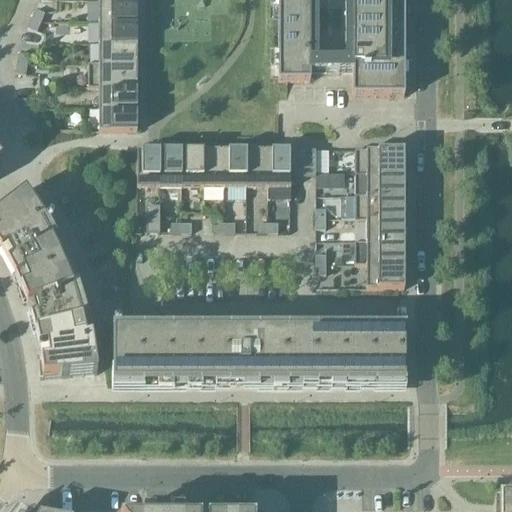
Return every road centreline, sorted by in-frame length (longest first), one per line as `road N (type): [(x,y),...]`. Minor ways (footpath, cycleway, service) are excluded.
road 1 (residential): [(430,318),(94,319),(62,237),(22,172)]
road 2 (residential): [(430,318),(428,0)]
road 3 (residential): [(302,480),(430,479),(430,318)]
road 4 (residential): [(302,480),(18,479)]
road 5 (residential): [(0,317),(18,401),(18,479)]
